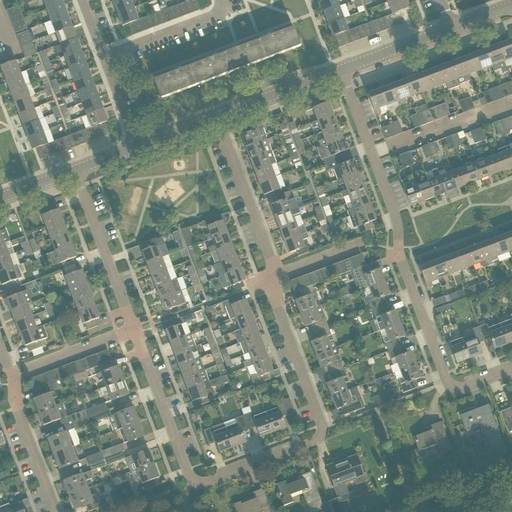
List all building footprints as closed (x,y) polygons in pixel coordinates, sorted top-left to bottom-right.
[(42,0),(46,9),(62,3),(61,0),(42,0)] [(117,14),(133,8),(129,0),(118,0),(113,2),(117,14)] [(188,14),(194,12),(189,0),(184,2),(188,14)] [(194,12),(199,10),(195,0),(190,0),(189,0),(194,12)] [(324,12),(338,7),(335,0),(320,0),(319,1),(324,12)] [(392,14),(394,13),(399,11),(405,9),(408,8),(404,0),(392,0),(387,2),(392,14)] [(183,16),(188,14),(184,2),(178,4),(183,16)] [(51,21),(67,15),(62,3),(46,9),(51,21)] [(177,19),(183,16),(178,4),(172,7),(177,19)] [(9,16),(20,11),(18,6),(6,10),(9,16)] [(171,21),(177,19),(172,7),(167,9),(171,21)] [(338,7),(324,12),(328,24),(343,18),(338,7)] [(133,22),(137,20),(133,8),(117,14),(122,26),(128,24),(133,22)] [(166,23),(171,21),(167,9),(161,11),(166,23)] [(404,23),(409,21),(405,9),(399,11),(404,23)] [(11,21),(23,17),(20,11),(9,16),(11,21)] [(160,25),(166,23),(161,11),(155,13),(160,25)] [(398,25),(404,23),(399,11),(394,13),(398,25)] [(154,27),(160,25),(155,13),(150,15),(154,27)] [(392,27),(398,25),(394,13),(392,14),(388,16),(392,27)] [(26,24),(34,21),(32,15),(24,18),(26,24)] [(55,33),(71,27),(67,15),(51,21),(55,33)] [(149,29),(154,27),(150,15),(144,17),(149,29)] [(387,30),(392,27),(388,16),(382,18),(387,30)] [(13,27),(25,23),(23,17),(11,21),(13,27)] [(143,31),(149,29),(144,17),(139,19),(143,31)] [(340,33),(346,31),(347,31),(343,18),(328,24),(333,36),(334,35),(340,33)] [(381,32),(387,30),(382,18),(377,20),(381,32)] [(138,33),(143,31),(139,19),(137,20),(133,22),(138,33)] [(375,34),(381,32),(377,20),(371,22),(375,34)] [(132,36),(138,33),(133,22),(128,24),(132,36)] [(15,33),(27,28),(25,23),(13,27),(15,33)] [(367,37),(373,35),(368,23),(362,25),(367,37)] [(361,39),(367,37),(362,25),(357,27),(361,39)] [(60,45),(76,39),(71,27),(55,33),(60,45)] [(265,60),(300,46),(293,27),(270,36),(270,35),(265,37),(266,37),(258,41),(265,60)] [(356,41),(361,39),(357,27),(351,29),(356,41)] [(350,43),(356,41),(351,29),(347,31),(346,31),(350,43)] [(18,41),(30,36),(28,31),(16,35),(18,41)] [(344,45),(350,43),(346,31),(340,33),(344,45)] [(339,47),(344,45),(340,33),(334,35),(339,47)] [(20,46),(32,42),(30,36),(18,41),(20,46)] [(64,56),(80,50),(76,39),(60,45),(64,56)] [(504,61),(511,58),(511,47),(510,40),(502,43),(502,42),(497,43),(504,61)] [(230,73),(265,60),(258,41),(235,49),(235,48),(231,50),(231,51),(223,54),(230,73)] [(22,52),(34,48),(32,42),(20,46),(22,52)] [(504,62),(504,61),(497,43),(492,45),(493,47),(486,49),(494,72),(500,69),(502,74),(507,71),(504,62)] [(24,58),(36,53),(34,48),(22,52),(24,58)] [(494,72),(486,49),(474,54),(480,71),(492,66),(494,72)] [(43,64),(49,62),(45,50),(39,53),(43,64)] [(69,68),(85,62),(80,50),(64,56),(69,68)] [(195,86),(230,73),(223,54),(215,57),(215,56),(211,58),(188,67),(195,86)] [(469,75),(480,71),(474,54),(462,58),(469,75)] [(462,58),(451,63),(457,79),(459,84),(470,79),(469,75),(462,58)] [(5,79),(20,73),(15,61),(1,67),(5,79)] [(51,72),(53,72),(49,62),(43,64),(48,76),(52,75),(51,72)] [(73,80),(89,74),(85,62),(69,68),(73,80)] [(449,82),(457,79),(451,63),(439,67),(447,89),(451,87),(449,82)] [(160,99),(195,86),(188,67),(180,70),(180,69),(176,71),(153,80),(160,99)] [(446,89),(447,89),(439,67),(427,72),(433,88),(444,84),(446,89)] [(421,92),(433,88),(427,72),(415,76),(421,92)] [(20,73),(5,79),(9,90),(24,85),(20,73)] [(78,92),(93,86),(89,74),(73,80),(78,92)] [(410,96),(421,92),(415,76),(404,80),(410,96)] [(403,99),(410,96),(404,80),(392,85),(399,105),(405,103),(403,99)] [(511,81),(500,86),(504,98),(511,94),(511,81)] [(24,85),(9,90),(14,102),(29,96),(24,85)] [(399,105),(392,85),(380,89),(386,106),(397,102),(399,105)] [(78,92),(71,94),(75,106),(82,104),(98,98),(93,86),(78,92)] [(380,89),(379,87),(373,89),(372,91),(373,92),(368,94),(375,115),(381,113),(379,109),(386,106),(380,89)] [(492,102),(498,100),(493,88),(488,90),(492,102)] [(486,104),(492,102),(488,90),(482,92),(486,104)] [(18,114),(33,108),(29,96),(14,102),(18,114)] [(474,109),(472,102),(470,97),(465,99),(469,111),(474,109)] [(86,115),(102,109),(98,98),(82,104),(86,115)] [(328,103),(323,105),(320,98),(303,105),(306,112),(312,110),(316,121),(333,115),(328,103)] [(463,113),(469,111),(465,99),(458,101),(463,113)] [(450,115),(449,115),(445,103),(440,105),(444,117),(450,115)] [(434,107),(428,109),(432,121),(438,119),(444,117),(440,105),(434,107)] [(417,107),(414,108),(421,126),(426,124),(432,121),(428,109),(422,112),(419,113),(417,107)] [(23,126),(38,120),(33,108),(18,114),(23,126)] [(415,128),(421,126),(414,108),(413,109),(415,114),(410,116),(415,128)] [(86,115),(81,117),(86,129),(87,129),(93,127),(98,124),(104,122),(107,121),(102,109),(86,115)] [(321,133),(337,126),(333,115),(316,121),(311,123),(313,128),(318,126),(321,133)] [(510,130),(511,129),(511,118),(511,116),(499,121),(504,133),(505,136),(509,134),(510,130)] [(27,138),(42,132),(38,120),(23,126),(27,138)] [(267,140),(264,131),(260,121),(244,127),(247,133),(241,136),(245,148),(267,140)] [(397,135),(402,133),(398,121),(393,123),(397,135)] [(498,135),(504,133),(499,121),(494,123),(498,135)] [(103,136),(109,134),(104,122),(98,124),(103,136)] [(290,131),(296,129),(293,122),(288,124),(290,131)] [(384,140),(397,135),(393,123),(392,123),(392,124),(380,129),(384,140)] [(97,138),(103,136),(98,124),(93,127),(97,138)] [(282,134),(287,132),(285,125),(279,127),(282,134)] [(319,147),(342,138),(337,126),(321,133),(323,139),(317,141),(319,147)] [(92,141),(97,138),(93,127),(87,129),(92,141)] [(480,141),(486,139),(481,128),(476,130),(480,141)] [(86,143),(92,141),(87,129),(82,131),(86,143)] [(474,144),(480,141),(476,130),(470,132),(474,144)] [(81,145),(86,143),(82,131),(76,133),(81,145)] [(45,145),(47,144),(42,132),(27,138),(32,150),(36,148),(39,147),(45,145)] [(286,146),(292,144),(287,132),(282,134),(286,146)] [(75,147),(81,145),(76,133),(70,135),(75,147)] [(295,143),(301,140),(298,133),(292,135),(295,143)] [(461,145),(457,134),(451,136),(456,147),(461,145)] [(66,150),(72,148),(68,136),(62,138),(66,150)] [(450,150),(456,147),(451,136),(445,138),(450,150)] [(61,152),(66,150),(62,138),(56,140),(61,152)] [(345,143),(344,143),(342,138),(319,147),(320,147),(322,146),(326,158),(323,159),(325,164),(345,157),(343,152),(346,150),(347,149),(348,148),(347,143),(345,143)] [(55,154),(61,152),(56,140),(51,142),(55,154)] [(250,160),(271,151),(267,140),(245,148),(250,160)] [(299,154),(305,152),(301,140),(295,143),(299,154)] [(49,156),(55,154),(51,142),(47,144),(45,145),(49,156)] [(432,156),(438,154),(433,142),(428,145),(432,156)] [(291,157),(296,155),(292,144),(286,146),(291,157)] [(44,159),(49,156),(45,145),(39,147),(44,159)] [(426,159),(432,156),(428,145),(422,147),(426,159)] [(40,160),(44,159),(39,147),(36,148),(40,160)] [(497,151),(499,154),(505,170),(511,167),(511,153),(511,150),(509,150),(507,147),(497,151)] [(254,171),(276,163),(271,151),(250,160),(254,171)] [(408,165),(414,163),(410,151),(404,154),(408,165)] [(479,154),(473,157),(481,179),(493,175),(487,159),(484,152),(479,154)] [(403,168),(408,165),(404,154),(398,156),(403,168)] [(499,154),(487,159),(493,175),(505,170),(499,154)] [(296,169),(301,167),(296,155),(291,157),(296,169)] [(472,156),(460,160),(463,168),(469,184),(481,179),(473,157),(472,156)] [(353,160),(347,163),(345,157),(325,164),(327,171),(332,169),(337,180),(358,172),(353,160)] [(276,163),(254,171),(259,183),(275,177),(280,175),(276,163)] [(447,174),(440,177),(446,192),(457,188),(451,172),(449,166),(444,167),(447,174)] [(435,179),(428,181),(434,197),(446,192),(440,177),(436,168),(431,170),(435,179)] [(463,168),(451,172),(457,188),(469,184),(463,168)] [(346,190),(362,184),(358,172),(337,180),(339,185),(343,184),(346,190)] [(412,175),(406,177),(410,187),(404,189),(403,189),(410,206),(422,201),(416,186),(412,175)] [(285,188),(280,190),(275,177),(259,183),(263,195),(273,192),(275,197),(286,192),(285,188)] [(428,181),(416,186),(422,201),(434,197),(428,181)] [(350,202),(367,196),(362,184),(346,190),(339,193),(341,198),(347,195),(350,202)] [(319,200),(325,198),(321,186),(315,188),(319,200)] [(275,217),(298,208),(291,191),(286,192),(275,197),(277,203),(270,205),(275,217)] [(348,216),(371,208),(367,196),(350,202),(352,209),(346,211),(348,216)] [(324,212),(330,210),(325,198),(319,200),(324,212)] [(42,215),(46,227),(62,222),(58,209),(54,211),(52,204),(41,208),(43,215),(42,215)] [(316,215),(321,213),(319,206),(313,209),(316,215)] [(293,216),(299,213),(298,208),(275,217),(279,229),(295,223),(293,216)] [(370,222),(376,220),(371,208),(348,216),(353,229),(357,227),(359,233),(373,228),(370,222)] [(328,224),(334,222),(330,210),(324,212),(328,224)] [(320,227),(326,225),(321,213),(316,215),(320,227)] [(222,221),(215,224),(212,218),(200,223),(202,227),(205,228),(206,228),(209,233),(205,235),(207,240),(211,239),(227,233),(222,221)] [(46,227),(51,239),(67,233),(62,222),(46,227)] [(331,231),(337,229),(334,222),(328,224),(331,231)] [(303,226),(297,228),(295,223),(279,229),(284,241),(305,232),(303,226)] [(323,234),(329,232),(326,225),(320,227),(323,234)] [(188,248),(193,246),(186,228),(181,230),(188,248)] [(308,238),(306,233),(305,232),(284,241),(288,253),(296,250),(298,256),(309,252),(307,246),(304,247),(302,240),(308,238)] [(508,252),(511,250),(511,232),(502,236),(508,252)] [(71,245),(67,233),(51,239),(55,251),(71,245)] [(210,253),(231,245),(227,233),(211,239),(214,246),(207,248),(209,253),(210,253)] [(37,244),(44,241),(42,235),(35,238),(37,244)] [(496,256),(508,252),(502,236),(490,241),(497,259),(496,256)] [(145,250),(142,251),(146,264),(162,258),(157,246),(164,244),(162,237),(143,244),(145,250)] [(30,247),(36,245),(34,239),(28,241),(30,247)] [(491,261),(497,259),(490,241),(478,245),(486,267),(492,265),(491,261)] [(23,250),(28,248),(26,242),(20,244),(23,250)] [(0,244),(0,258),(8,255),(4,244),(0,244)] [(32,253),(38,251),(36,245),(30,247),(32,253)] [(61,263),(64,269),(75,265),(72,258),(76,257),(71,245),(55,251),(60,263),(61,263)] [(220,263),(236,257),(231,245),(210,253),(215,265),(220,263)] [(483,268),(486,267),(478,245),(466,249),(472,266),(479,264),(480,267),(483,268)] [(193,260),(198,258),(193,246),(188,248),(193,260)] [(28,248),(23,250),(25,256),(30,254),(31,254),(28,248)] [(461,270),(472,266),(466,249),(455,254),(461,270)] [(359,268),(365,266),(361,254),(354,257),(359,268)] [(449,275),(461,270),(455,254),(443,258),(449,275)] [(0,271),(13,267),(8,255),(0,258),(0,271)] [(215,265),(213,268),(214,271),(217,272),(219,277),(240,269),(236,257),(220,263),(215,265)] [(353,270),(359,268),(354,257),(349,259),(353,270)] [(151,276),(166,270),(162,258),(146,264),(151,276)] [(197,272),(202,270),(198,258),(193,260),(197,272)] [(437,279),(449,275),(443,258),(431,263),(437,279)] [(351,271),(353,270),(349,259),(343,261),(347,272),(351,271)] [(341,274),(347,272),(343,261),(337,263),(341,274)] [(335,277),(341,274),(337,263),(331,265),(335,277)] [(359,268),(356,269),(361,282),(358,283),(361,290),(363,290),(369,287),(384,282),(379,269),(373,271),(370,263),(365,266),(359,268)] [(431,282),(437,279),(431,263),(419,267),(427,288),(432,286),(431,282)] [(13,267),(0,271),(0,281),(1,285),(5,284),(7,291),(18,287),(15,280),(17,279),(22,278),(17,265),(13,267)] [(77,272),(75,265),(64,269),(66,276),(65,276),(69,288),(85,282),(80,270),(77,272)] [(329,279),(335,277),(331,265),(325,268),(329,279)] [(323,281),(329,279),(325,268),(319,270),(323,281)] [(223,288),(244,281),(240,269),(219,277),(217,277),(216,279),(218,283),(222,284),(223,288)] [(176,279),(170,282),(166,270),(151,276),(155,288),(176,280),(176,279)] [(201,284),(206,282),(202,270),(197,272),(201,284)] [(318,283),(323,281),(319,270),(313,272),(318,283)] [(312,286),(312,285),(318,283),(313,272),(308,274),(312,286)] [(193,287),(198,285),(194,273),(189,275),(193,287)] [(306,288),(312,286),(308,274),(302,276),(306,288)] [(300,290),(306,288),(302,276),(296,279),(300,290)] [(294,292),(298,291),(300,290),(296,279),(289,281),(294,292)] [(185,289),(180,291),(176,280),(155,288),(160,299),(186,289),(185,289)] [(69,288),(74,300),(89,294),(85,282),(69,288)] [(381,297),(389,294),(384,282),(369,287),(371,295),(367,297),(372,310),(384,305),(381,297)] [(297,300),(295,301),(300,313),(315,308),(312,300),(317,298),(312,285),(312,286),(306,288),(300,290),(298,291),(301,299),(297,300)] [(8,303),(6,304),(8,311),(11,310),(27,304),(32,303),(27,290),(20,293),(18,287),(7,291),(10,297),(6,298),(8,303)] [(346,287),(339,289),(342,297),(349,295),(346,287)] [(187,302),(190,301),(186,289),(160,299),(164,311),(168,309),(170,315),(189,308),(187,302)] [(74,300),(78,312),(94,306),(89,294),(74,300)] [(245,300),(242,302),(240,296),(223,302),(229,320),(234,318),(250,312),(245,300)] [(434,306),(446,302),(444,296),(432,301),(434,306)] [(11,310),(15,322),(31,316),(27,304),(11,310)] [(437,315),(450,310),(448,304),(435,309),(437,315)] [(395,311),(387,314),(384,305),(372,310),(379,331),(400,323),(395,311)] [(98,318),(94,306),(78,312),(83,324),(84,324),(86,330),(98,326),(95,319),(98,318)] [(315,308),(320,306),(300,313),(305,326),(313,323),(316,331),(328,327),(323,313),(318,315),(315,308)] [(51,309),(45,311),(48,317),(53,315),(51,309)] [(239,330),(255,324),(250,312),(234,318),(239,330)] [(182,324),(194,320),(191,314),(180,318),(182,324)] [(511,314),(509,315),(511,320),(499,324),(507,344),(511,342),(511,314)] [(15,322),(20,334),(35,328),(31,316),(15,322)] [(499,324),(486,329),(483,320),(477,323),(483,339),(489,336),(494,349),(507,344),(499,324)] [(397,339),(404,336),(400,323),(379,331),(387,352),(400,347),(397,339)] [(477,341),(483,339),(477,323),(479,327),(472,329),(473,334),(461,338),(468,359),(482,354),(477,341)] [(243,342),(259,336),(255,324),(239,330),(243,342)] [(180,325),(165,330),(170,342),(184,337),(180,325)] [(319,339),(311,342),(315,355),(331,349),(328,342),(333,340),(328,327),(316,331),(319,339)] [(40,340),(35,328),(20,334),(24,346),(28,345),(30,351),(41,347),(39,341),(40,340)] [(207,342),(213,340),(208,328),(203,330),(207,342)] [(215,339),(221,337),(218,330),(213,332),(215,339)] [(243,342),(239,343),(243,355),(248,354),(263,348),(259,336),(243,342)] [(174,354),(189,349),(184,337),(170,342),(174,354)] [(456,363),(468,359),(461,338),(446,344),(449,352),(452,351),(456,363)] [(212,354),(217,352),(213,340),(207,342),(212,354)] [(189,349),(174,354),(179,366),(193,360),(199,358),(197,352),(195,347),(189,349)] [(411,352),(403,355),(400,347),(387,352),(392,365),(397,364),(400,371),(415,365),(411,352)] [(252,365),(268,359),(263,348),(248,354),(250,360),(242,363),(244,368),(246,367),(252,365)] [(331,350),(331,349),(315,355),(320,368),(328,365),(331,373),(343,368),(336,348),(331,350)] [(106,363),(111,361),(107,350),(102,352),(106,363)] [(100,365),(106,363),(102,352),(96,354),(100,365)] [(224,362),(230,360),(227,353),(221,355),(224,362)] [(94,367),(100,365),(96,354),(90,356),(94,367)] [(89,370),(94,367),(90,356),(84,358),(89,370)] [(219,356),(213,358),(216,365),(222,363),(219,356)] [(83,372),(85,371),(89,370),(84,358),(79,360),(83,372)] [(252,365),(246,367),(250,377),(252,384),(256,382),(256,384),(259,383),(268,380),(270,379),(268,373),(272,371),(268,359),(252,365)] [(77,374),(83,372),(79,360),(74,363),(77,374)] [(183,378),(198,372),(193,360),(179,366),(183,378)] [(227,369),(232,367),(230,360),(224,362),(227,369)] [(72,376),(77,374),(74,363),(68,365),(72,376)] [(222,363),(216,365),(219,372),(224,370),(222,363)] [(66,378),(72,376),(68,365),(62,367),(66,378)] [(414,380),(420,377),(415,365),(400,371),(403,378),(398,380),(403,393),(417,388),(414,380)] [(61,380),(66,378),(62,367),(56,369),(61,380)] [(105,387),(122,380),(117,367),(96,374),(99,381),(102,380),(105,387)] [(326,384),(331,397),(347,391),(344,384),(349,382),(343,368),(331,373),(334,381),(326,384)] [(55,382),(61,380),(56,369),(50,371),(55,382)] [(209,382),(208,382),(204,370),(198,372),(183,378),(187,390),(209,382)] [(49,384),(55,382),(50,371),(45,373),(49,384)] [(75,383),(88,378),(85,371),(83,372),(77,374),(72,376),(75,383)] [(44,386),(49,384),(45,373),(40,375),(44,386)] [(38,389),(44,386),(40,375),(34,377),(38,389)] [(56,383),(72,376),(66,378),(61,380),(55,382),(49,384),(44,386),(47,393),(33,399),(38,412),(55,406),(52,399),(56,397),(53,391),(59,389),(56,383)] [(33,391),(38,389),(34,377),(29,379),(33,391)] [(106,403),(127,395),(122,380),(105,387),(107,394),(104,396),(106,403)] [(200,405),(215,400),(209,382),(187,390),(192,402),(198,399),(200,405)] [(356,387),(347,391),(331,397),(336,409),(338,408),(341,417),(359,410),(354,396),(359,395),(356,387)] [(505,410),(499,412),(501,416),(506,431),(507,431),(507,433),(510,432),(511,431),(511,394),(507,396),(511,406),(511,408),(505,410)] [(378,395),(372,397),(376,407),(382,404),(378,395)] [(281,418),(294,413),(289,398),(275,403),(277,408),(265,413),(272,432),(285,428),(281,418)] [(88,417),(107,410),(104,403),(85,410),(88,417)] [(492,443),(501,440),(488,405),(460,416),(466,431),(480,426),(484,439),(482,440),(485,447),(492,444),(492,443)] [(62,412),(58,414),(55,406),(38,412),(43,426),(58,420),(64,418),(62,412)] [(118,430),(138,422),(132,408),(112,415),(118,430)] [(91,424),(111,417),(109,409),(107,410),(88,417),(91,424)] [(72,423),(88,417),(85,410),(70,416),(72,423)] [(244,416),(243,416),(248,428),(255,425),(260,437),(272,432),(265,413),(253,417),(251,413),(244,416)] [(240,430),(248,428),(243,416),(235,419),(237,424),(225,428),(232,448),(245,443),(240,430)] [(90,424),(91,424),(88,417),(72,423),(75,431),(91,425),(90,424)] [(125,435),(120,437),(123,444),(134,440),(143,436),(138,422),(122,428),(125,435)] [(425,433),(414,437),(418,448),(419,451),(422,450),(436,445),(438,451),(440,454),(450,450),(440,422),(429,426),(424,428),(425,433)] [(225,428),(224,429),(222,424),(203,431),(208,445),(216,442),(220,452),(232,448),(225,428)] [(54,454),(74,446),(68,431),(48,439),(54,454)] [(122,452),(124,451),(122,444),(101,452),(104,459),(122,452)] [(59,469),(79,461),(74,446),(54,454),(59,469)] [(136,470),(153,464),(148,450),(131,456),(127,458),(129,464),(133,463),(136,470)] [(88,465),(104,459),(101,452),(86,457),(88,465)] [(124,459),(122,452),(104,459),(106,465),(124,459)] [(328,467),(327,468),(333,483),(338,498),(336,498),(328,502),(331,511),(351,511),(347,501),(350,500),(347,493),(343,482),(354,478),(354,479),(355,478),(354,476),(361,473),(362,475),(363,475),(356,457),(358,456),(341,462),(342,464),(333,467),(329,469),(328,467)] [(91,471),(106,465),(104,459),(88,465),(91,471)] [(159,478),(153,464),(136,470),(140,480),(134,482),(138,493),(152,488),(149,481),(159,478)] [(85,481),(91,479),(88,472),(64,481),(69,495),(87,488),(85,481)] [(322,504),(314,481),(310,472),(296,477),(297,481),(286,485),(285,481),(275,485),(282,506),(292,502),(290,495),(302,491),(309,511),(315,511),(319,511),(322,504)] [(87,488),(69,495),(74,509),(86,505),(88,511),(107,504),(105,498),(99,500),(96,494),(90,496),(87,488)] [(267,499),(267,498),(263,488),(252,493),(255,499),(241,504),(240,502),(232,505),(235,511),(270,511),(266,500),(267,499)] [(32,511),(28,499),(9,506),(11,511),(32,511)]
